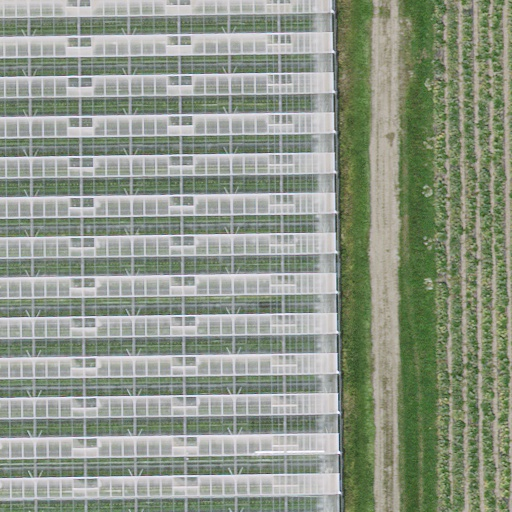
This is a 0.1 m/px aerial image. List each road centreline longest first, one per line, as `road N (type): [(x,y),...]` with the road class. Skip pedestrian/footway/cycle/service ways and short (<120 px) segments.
road 1 (track): [(389,0),(397,511)]
road 2 (track): [(389,511),(382,0)]
